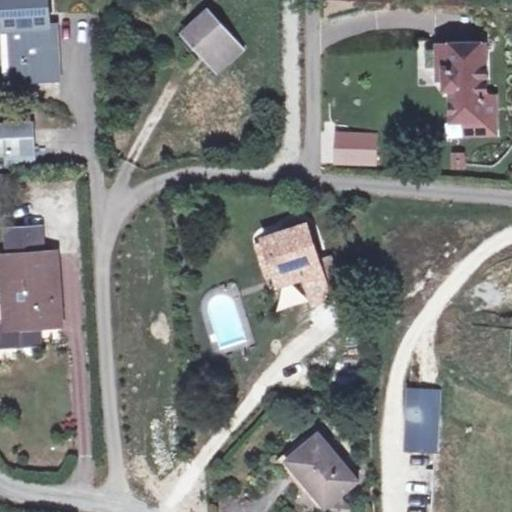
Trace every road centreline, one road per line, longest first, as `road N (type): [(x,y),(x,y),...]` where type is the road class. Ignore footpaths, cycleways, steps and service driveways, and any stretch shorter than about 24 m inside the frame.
road 1 (residential): [(118,499),(100,274),(125,204),(186,173),(229,172),(509,197)]
road 2 (unknown): [(163,511),(328,313)]
road 3 (unknown): [(319,181),(309,40)]
road 4 (unclassified): [(0,479),(118,499)]
